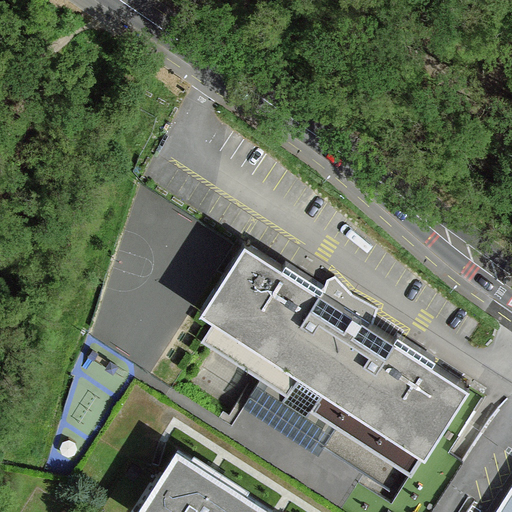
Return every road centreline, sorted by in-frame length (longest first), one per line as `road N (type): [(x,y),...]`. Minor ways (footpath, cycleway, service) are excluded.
road 1 (tertiary): [(123,0),(365,169)]
road 2 (unknown): [(365,169),(334,253),(283,342)]
road 3 (tertiary): [(511,280),(365,169)]
